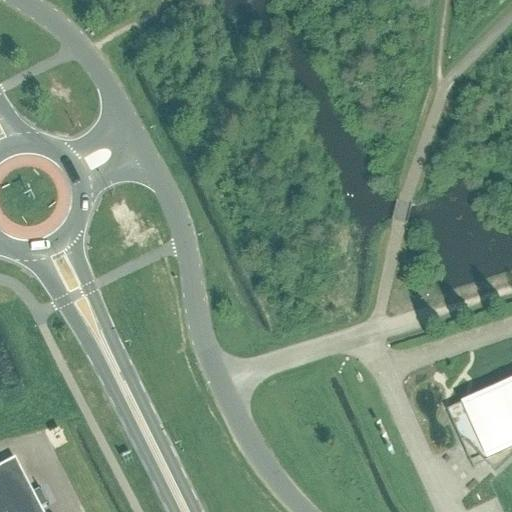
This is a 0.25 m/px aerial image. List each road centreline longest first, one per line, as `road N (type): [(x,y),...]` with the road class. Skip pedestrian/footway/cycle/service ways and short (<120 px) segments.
road 1 (primary): [(193,511),(114,352),(68,232)]
road 2 (primary): [(24,253),(47,276),(172,511)]
road 3 (unclassified): [(220,386),(195,321),(179,223),(145,157)]
road 4 (unclassified): [(220,386),(433,314)]
road 5 (unknown): [(374,333),(443,511)]
road 6 (unclassified): [(126,123),(79,47),(16,0)]
road 7 (unclassified): [(303,511),(253,449),(220,386)]
